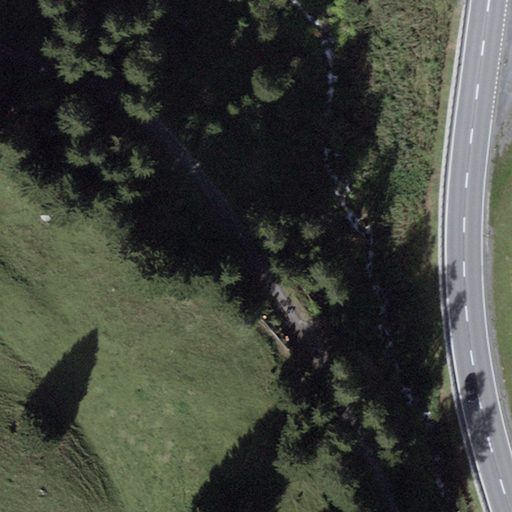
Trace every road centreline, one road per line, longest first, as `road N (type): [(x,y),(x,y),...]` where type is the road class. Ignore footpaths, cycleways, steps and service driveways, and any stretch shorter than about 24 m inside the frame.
road 1 (track): [(0,45),(77,77),(179,148),(326,349),(400,511)]
road 2 (primary): [(510,511),(474,373),(464,286),(470,139),(489,0)]
